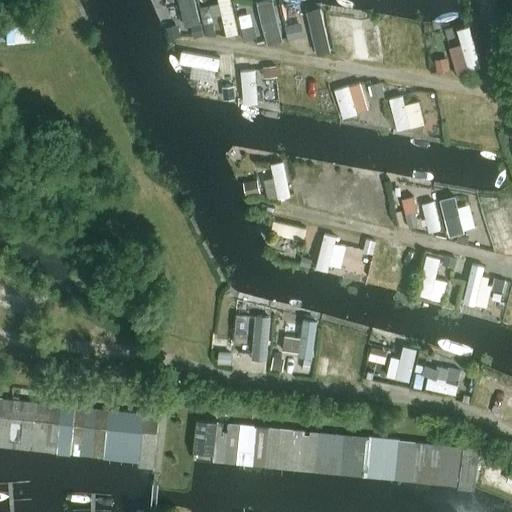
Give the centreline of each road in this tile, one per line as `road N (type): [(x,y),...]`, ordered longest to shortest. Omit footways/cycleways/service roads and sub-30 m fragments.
road 1 (track): [(501,97),(188,42)]
road 2 (track): [(511,262),(265,210)]
